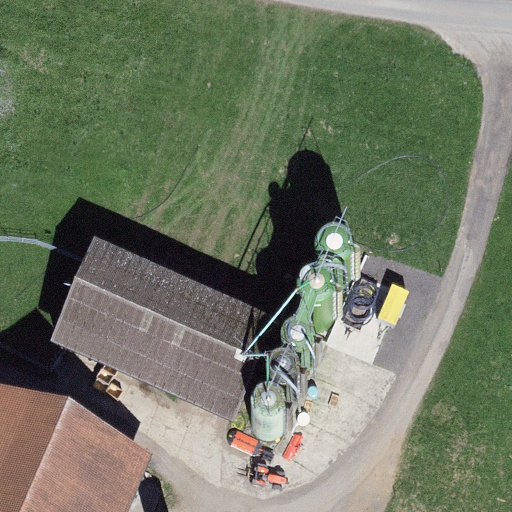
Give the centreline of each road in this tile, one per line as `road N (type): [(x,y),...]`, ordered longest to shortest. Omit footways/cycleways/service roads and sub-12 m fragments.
road 1 (track): [(303,511),(419,396),(511,138)]
road 2 (track): [(0,404),(235,511)]
